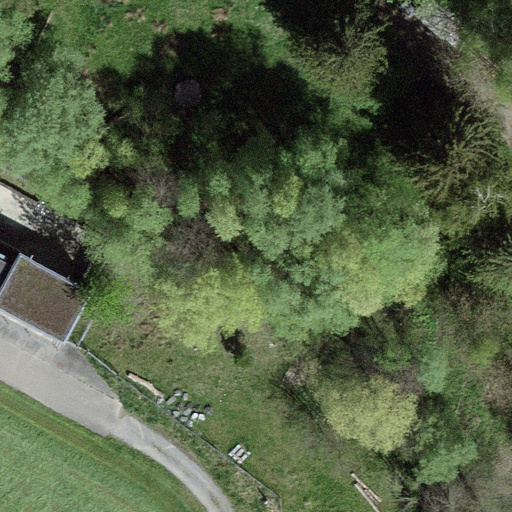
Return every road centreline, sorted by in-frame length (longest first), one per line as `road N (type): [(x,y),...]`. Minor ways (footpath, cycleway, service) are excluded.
road 1 (track): [(220,511),(173,461),(118,425)]
road 2 (unclassified): [(0,361),(118,425)]
